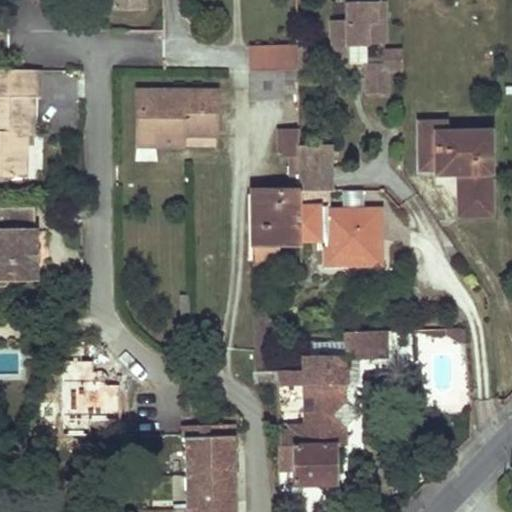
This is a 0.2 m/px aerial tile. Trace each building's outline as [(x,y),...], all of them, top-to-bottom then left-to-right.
[(141,0),(122,0),(123,10),(142,9),(141,0)] [(384,1),(346,2),(347,21),(332,21),(332,45),(369,45),(385,45),(384,1)] [(369,45),(332,45),(332,56),(350,56),(350,64),(369,64),(387,64),(387,58),(369,58),(369,45)] [(310,61),(310,47),(298,47),(298,50),(298,61),(310,61)] [(298,50),(250,50),(250,72),(282,71),(298,71),(298,70),(298,61),(298,50)] [(387,70),(402,69),(402,54),(387,54),(387,58),(387,64),(369,64),(369,96),(388,96),(387,70)] [(310,61),(298,61),(298,70),(310,70),(310,61)] [(9,71),(0,71),(0,173),(26,174),(26,145),(25,130),(33,130),(33,95),(39,95),(39,72),(9,71)] [(250,99),(282,98),(282,84),(282,71),(250,72),(250,99)] [(298,84),(298,71),(282,71),(282,84),(298,84)] [(135,92),(135,146),(155,146),(155,136),(181,136),(186,136),(186,92),(135,92)] [(186,92),(186,136),(214,136),(215,92),(186,92)] [(444,121),(419,121),(418,169),(436,168),(436,175),(457,175),(466,174),(467,208),(490,209),(490,131),(444,131),(444,121)] [(277,130),(277,156),(290,155),(299,155),(299,145),(299,129),(277,130)] [(33,130),(25,130),(26,145),(34,144),(33,130)] [(181,146),(181,136),(155,136),(155,146),(181,146)] [(300,191),(326,190),(325,145),(299,145),(299,155),(300,191)] [(300,191),(299,155),(290,155),(290,191),(300,191)] [(466,174),(457,175),(457,218),(491,217),(490,209),(467,208),(466,174)] [(326,190),(300,191),(301,239),(328,238),(328,243),(347,243),(347,248),(358,248),(358,262),(380,262),(380,209),(327,210),(326,190)] [(252,247),(301,245),(301,239),(300,191),(290,191),(251,192),(252,247)] [(4,286),(4,284),(34,283),(33,261),(31,261),(31,252),(32,252),(30,208),(0,209),(0,289),(0,290),(1,289),(2,288),(3,287),(4,286)] [(347,243),(328,243),(328,263),(358,262),(358,248),(347,248),(347,243)] [(301,267),(301,245),(252,247),(252,268),(301,267)] [(190,325),(190,296),(180,296),(180,325),(190,325)] [(253,330),(276,330),(275,309),(253,309),(253,330)] [(388,329),(346,329),(347,355),(389,356),(388,329)] [(276,330),(253,330),(253,350),(276,349),(276,330)] [(347,355),(304,355),(304,368),(294,369),(294,349),(276,349),(253,350),(253,369),(276,369),(276,386),(303,385),(304,423),(277,424),(278,446),(292,445),(294,484),(334,483),(333,443),(343,443),(343,427),(357,413),(342,399),(341,384),(348,384),(347,355)] [(129,405),(129,407),(129,409),(144,409),(145,384),(131,382),(132,375),(96,372),(94,400),(129,405)] [(105,427),(105,433),(105,438),(148,436),(148,426),(105,427)] [(187,511),(235,511),(233,439),(186,440),(187,511)]
